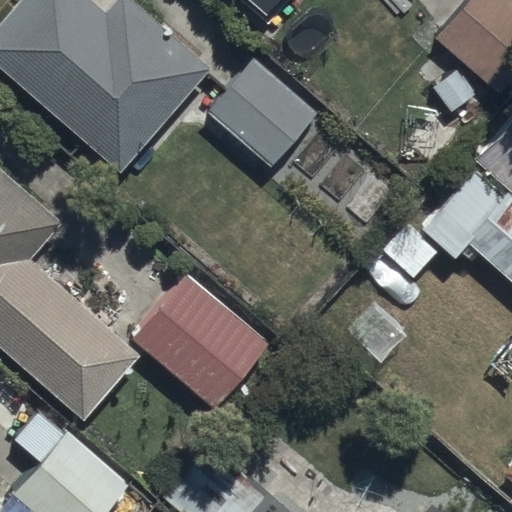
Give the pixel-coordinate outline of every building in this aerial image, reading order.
[(209,61),(136,0),(109,0),(106,4),(101,0),(12,0),(0,15),(0,64),(121,166),(209,61)] [(270,0),(251,0),(262,9),(270,0)] [(511,69),(511,0),(463,0),(430,41),(494,92),(511,69)] [(269,162),(315,107),(250,50),(194,116),(221,139),(230,128),(269,162)] [(511,107),(472,153),(511,187),(511,107)] [(511,277),(511,191),(475,157),(417,220),(452,252),(466,236),(511,277)] [(62,216),(0,163),(0,343),(81,414),(139,346),(30,253),(62,216)] [(266,336),(184,268),(131,332),(214,400),(266,336)] [(99,511),(126,477),(35,408),(14,436),(40,455),(7,498),(26,511),(99,511)] [(297,511),(266,484),(263,488),(208,439),(162,492),(184,511),(297,511)] [(511,449),(498,466),(511,478),(511,449)]
